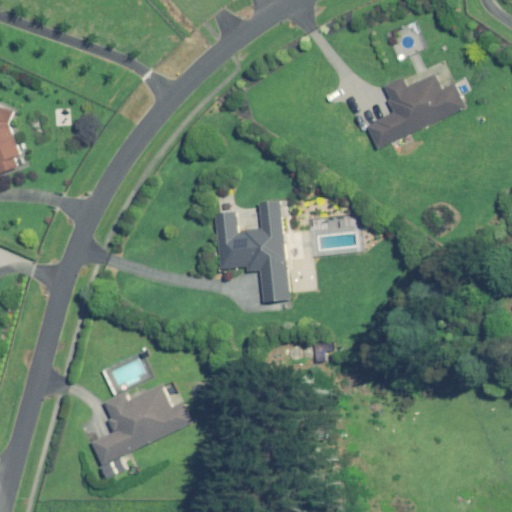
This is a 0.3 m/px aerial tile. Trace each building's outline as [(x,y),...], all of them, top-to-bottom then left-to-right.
[(367,124),(378,146),(464,106),(453,82),(441,87),(434,72),(406,85),(402,76),(385,84),(391,97),(388,98),(394,111),(367,124)] [(0,171),(15,165),(12,157),(19,154),(6,123),(11,112),(0,105),(0,171)] [(290,296),(279,199),(260,201),(263,229),(238,231),(236,210),(216,212),(221,267),(247,264),(248,268),(262,267),(265,299),(290,296)] [(93,441),(104,463),(192,420),(183,400),(172,406),(161,383),(128,399),(125,392),(106,401),(113,416),(109,417),(115,430),(93,441)] [(128,467),(122,456),(103,465),(108,477),(128,467)]
